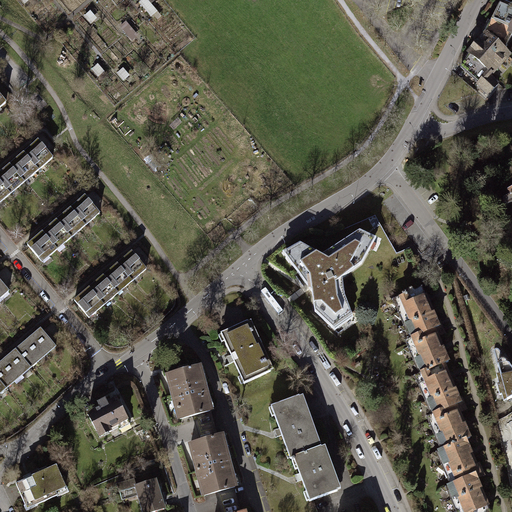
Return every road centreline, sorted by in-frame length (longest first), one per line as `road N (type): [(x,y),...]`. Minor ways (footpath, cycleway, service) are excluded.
road 1 (residential): [(239,268),(319,372),(393,511)]
road 2 (residential): [(383,168),(511,334)]
road 3 (residential): [(239,268),(383,168)]
road 4 (residential): [(109,370),(0,237)]
road 5 (residential): [(133,355),(189,511)]
road 6 (residential): [(411,127),(476,0)]
road 7 (residential): [(133,355),(239,268)]
road 8 (track): [(341,0),(423,104)]
